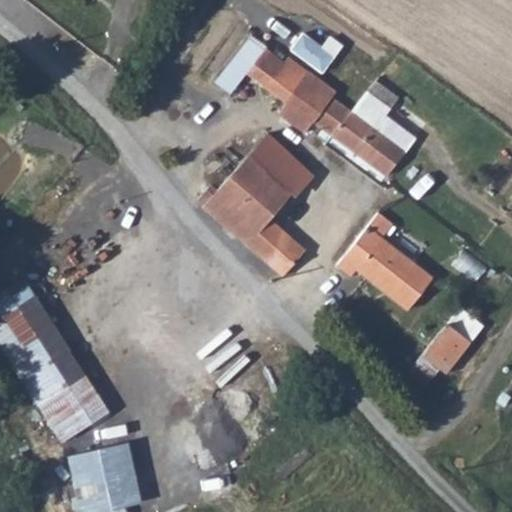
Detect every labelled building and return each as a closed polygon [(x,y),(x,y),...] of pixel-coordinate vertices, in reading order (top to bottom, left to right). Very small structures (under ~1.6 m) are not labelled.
[(289,50),(321,74),(341,48),(328,38),(319,48),(301,34),(289,50)] [(267,86),(284,64),(248,35),(230,58),(246,70),(267,86)] [(287,102),(309,72),(290,57),(284,64),(267,86),(287,102)] [(246,70),(230,58),(212,81),(228,93),(246,70)] [(335,93),(309,72),(287,102),(277,114),(303,134),(312,122),(330,136),(326,141),(379,183),(416,136),(391,117),(394,112),(365,89),(348,110),(332,97),(335,93)] [(267,133),(249,154),(290,190),(295,194),(313,173),(267,133)] [(249,154),(202,208),(280,276),(305,246),(304,245),(269,215),(290,190),(249,154)] [(376,213),(334,265),(349,277),(355,269),(408,312),(435,278),(380,235),(389,223),(376,213)] [(0,344),(61,442),(108,413),(21,275),(0,288),(0,344)] [(423,354),(446,372),(471,340),(448,322),(423,354)]
